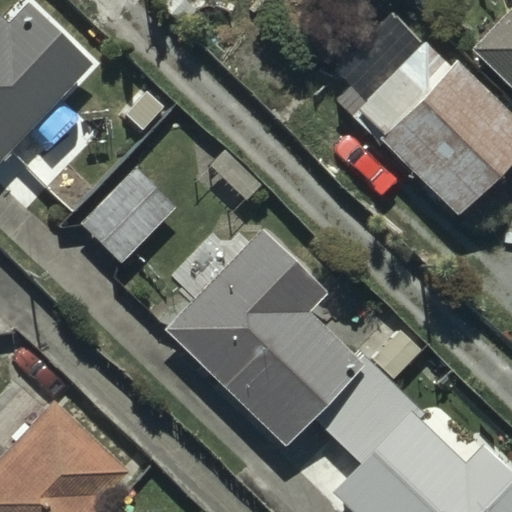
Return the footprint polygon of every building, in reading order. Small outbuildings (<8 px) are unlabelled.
[(511,1),(467,48),(511,91),(511,1)] [(0,156),(86,65),(19,2),(3,19),(0,15),(0,156)] [(511,150),(511,115),(417,29),(337,116),(371,146),(375,142),(454,214),(511,150)] [(133,166),(78,222),(119,262),(173,206),(133,166)] [(202,279),(158,325),(278,442),(360,358),(307,306),(323,289),(259,227),(231,256),(205,231),(180,257),(202,279)] [(369,360),(314,417),(356,459),(326,489),(349,511),(511,511),(511,471),(479,440),(460,459),(414,415),(420,409),(369,360)] [(0,511),(124,511),(103,492),(124,469),(49,399),(0,450),(0,511)]
